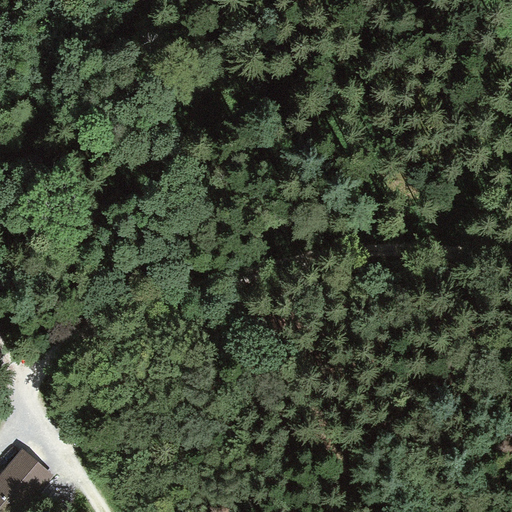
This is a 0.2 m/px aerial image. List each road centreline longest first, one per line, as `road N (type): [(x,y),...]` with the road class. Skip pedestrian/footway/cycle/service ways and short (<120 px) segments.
road 1 (track): [(511,257),(350,248),(137,300),(51,352),(0,445)]
road 2 (track): [(95,511),(0,346)]
